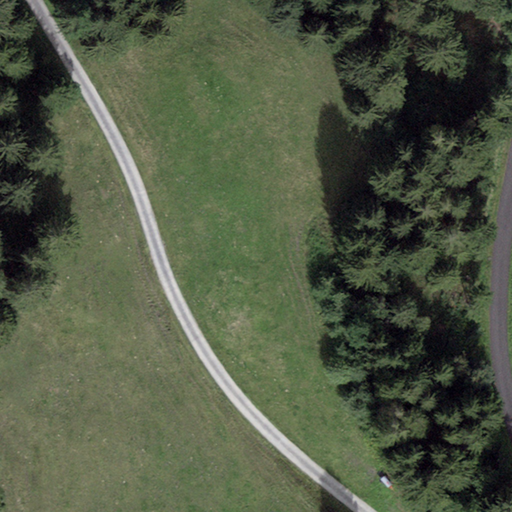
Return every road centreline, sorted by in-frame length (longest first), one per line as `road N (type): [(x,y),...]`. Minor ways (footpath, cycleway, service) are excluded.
road 1 (track): [(35,0),(116,136),(218,378),(364,511)]
road 2 (unclassified): [(511,196),(500,336),(511,415)]
